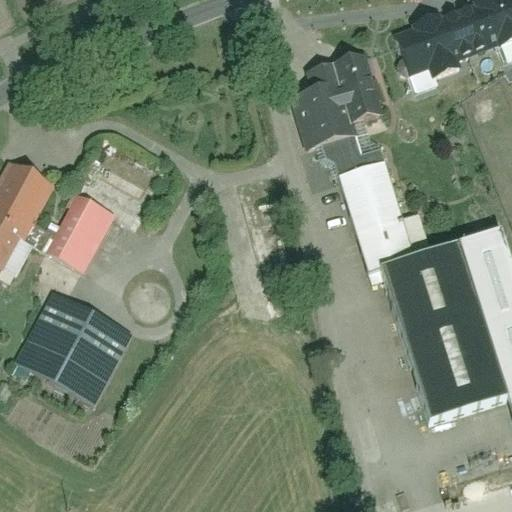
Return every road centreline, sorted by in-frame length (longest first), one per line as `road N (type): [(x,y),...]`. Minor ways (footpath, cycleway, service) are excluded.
road 1 (unclassified): [(373,511),(291,149),(266,0)]
road 2 (secondary): [(0,100),(45,73),(243,0)]
